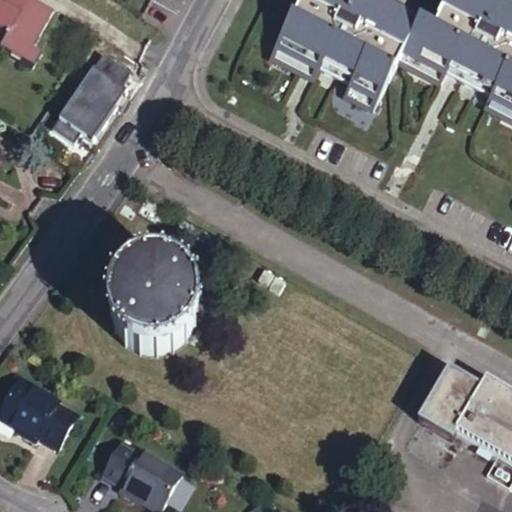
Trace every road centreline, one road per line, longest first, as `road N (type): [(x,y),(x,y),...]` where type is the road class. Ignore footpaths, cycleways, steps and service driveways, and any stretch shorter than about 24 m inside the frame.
road 1 (residential): [(511,281),(155,98)]
road 2 (residential): [(0,323),(155,98)]
